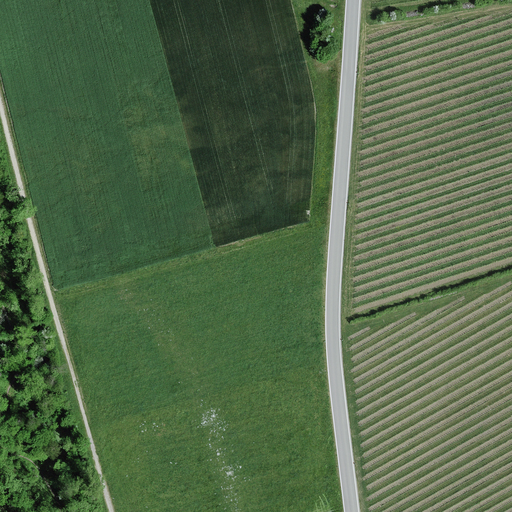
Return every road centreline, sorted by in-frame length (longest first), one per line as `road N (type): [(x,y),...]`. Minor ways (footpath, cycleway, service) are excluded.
road 1 (tertiary): [(351,511),(332,332),(352,0)]
road 2 (track): [(0,111),(110,511)]
